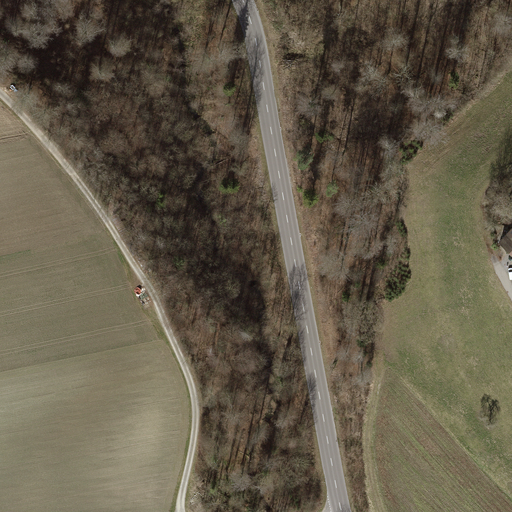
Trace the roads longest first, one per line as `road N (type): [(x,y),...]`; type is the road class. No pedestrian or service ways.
road 1 (tertiary): [(341,511),(242,0)]
road 2 (track): [(0,92),(111,226),(191,380),(196,427),(179,511)]
